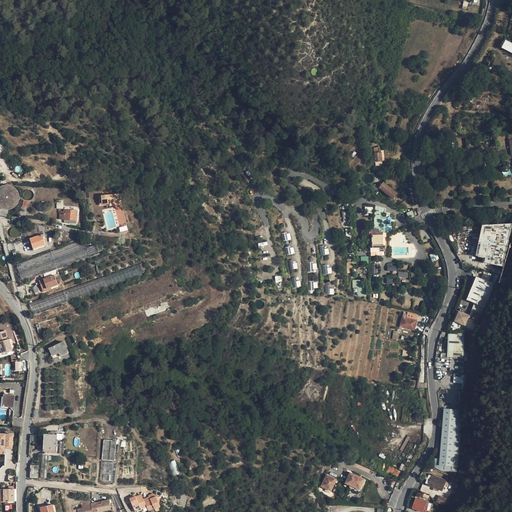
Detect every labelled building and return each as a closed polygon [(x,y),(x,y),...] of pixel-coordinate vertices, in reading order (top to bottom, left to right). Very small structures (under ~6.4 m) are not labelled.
[(511,42),(505,39),(501,48),(511,53),(511,42)] [(396,193),(383,182),(379,187),(392,198),(396,193)] [(0,207),(1,209),(0,213),(0,214),(7,216),(8,210),(10,209),(13,208),(15,207),(17,205),(18,203),(19,201),(20,198),(19,195),(19,193),(18,190),(16,188),(14,187),(12,185),(9,185),(6,184),(4,185),(1,186),(0,186),(0,207)] [(121,194),(99,196),(100,205),(110,204),(110,206),(114,205),(117,218),(123,217),(120,205),(122,205),(121,194)] [(73,208),(70,208),(70,210),(65,209),(64,209),(64,210),(63,210),(63,209),(57,209),(56,211),(59,211),(59,213),(60,213),(59,219),(64,220),(76,220),(77,220),(77,210),(73,210),(73,208)] [(378,229),(385,229),(386,213),(383,213),(375,211),(374,211),(374,218),(374,229),(378,229)] [(126,224),(125,216),(123,217),(117,218),(119,226),(126,224)] [(503,224),(455,227),(455,232),(477,230),(477,229),(485,228),(485,233),(495,232),(496,245),(496,255),(497,255),(496,266),(505,267),(506,257),(509,254),(509,253),(511,253),(511,249),(511,248),(509,249),(507,224),(506,224),(506,223),(503,223),(503,224)] [(126,224),(119,226),(120,234),(128,232),(126,224)] [(379,232),(378,229),(374,229),(369,229),(369,244),(372,244),(372,248),(370,248),(370,251),(378,251),(378,255),(385,255),(385,245),(383,245),(383,232),(379,232)] [(485,233),(485,241),(490,246),(496,245),(495,232),(485,233)] [(34,248),(45,244),(41,235),(30,238),(34,248)] [(19,273),(87,247),(84,239),(16,264),(19,273)] [(95,244),(87,247),(19,273),(22,281),(44,273),(57,268),(99,252),(95,244)] [(329,254),(328,248),(325,249),(324,246),(319,246),(320,255),(329,254)] [(81,266),(85,279),(139,260),(135,249),(132,247),(81,266)] [(290,270),(297,269),(297,263),(292,263),(292,259),(289,260),(290,270)] [(32,313),(90,293),(142,274),(138,264),(29,303),(32,313)] [(332,273),(331,267),(327,268),(326,265),(322,265),(323,274),(332,273)] [(57,268),(44,273),(46,277),(55,274),(59,273),(57,268)] [(43,278),(39,280),(42,288),(46,287),(47,288),(51,286),(58,283),(55,274),(46,277),(46,279),(44,280),(43,278)] [(476,276),(467,300),(484,307),(494,283),(476,276)] [(296,281),(296,277),(292,278),(293,288),(301,287),(300,280),(296,281)] [(461,299),(465,300),(473,280),(469,278),(461,299)] [(362,290),(362,280),(353,280),(353,287),(358,287),(358,296),(366,296),(366,290),(362,290)] [(317,289),(317,281),(308,282),(309,289),(317,289)] [(144,310),(148,318),(171,309),(168,301),(144,310)] [(33,315),(36,324),(75,312),(72,303),(33,315)] [(459,311),(455,321),(465,325),(469,316),(459,311)] [(414,330),(417,320),(407,318),(408,314),(403,313),(400,326),(414,330)] [(60,327),(57,318),(36,325),(39,333),(60,327)] [(0,346),(2,353),(12,350),(9,339),(8,339),(5,330),(0,331),(0,346)] [(75,332),(72,333),(76,344),(80,342),(75,332)] [(465,350),(463,350),(464,334),(458,334),(458,335),(448,334),(447,350),(447,357),(464,359),(465,350)] [(60,356),(68,352),(63,342),(49,348),(52,355),(59,352),(60,356)] [(463,383),(463,374),(454,374),(453,383),(463,383)] [(13,408),(14,395),(3,394),(2,397),(0,396),(0,408),(8,409),(8,407),(13,408)] [(440,456),(439,465),(457,467),(462,410),(456,410),(444,409),(440,456)] [(4,448),(12,449),(13,435),(0,433),(0,450),(4,451),(4,448)] [(57,435),(44,434),(43,450),(44,450),(55,451),(56,451),(56,444),(57,435)] [(116,441),(104,439),(101,459),(114,461),(116,441)] [(169,462),(172,475),(179,473),(176,460),(169,462)] [(116,462),(101,461),(99,482),(114,483),(116,462)] [(30,465),(30,478),(38,478),(38,465),(30,465)] [(348,472),(344,483),(349,485),(354,474),(348,472)] [(325,474),(323,479),(333,484),(335,479),(325,474)] [(358,476),(354,474),(349,485),(354,487),(358,476)] [(447,481),(433,475),(428,485),(442,491),(447,481)] [(363,478),(358,476),(354,487),(359,489),(363,478)] [(333,484),(323,479),(320,486),(330,491),(333,484)] [(3,489),(3,501),(14,501),(14,489),(3,489)] [(143,499),(146,505),(147,507),(149,511),(154,508),(156,511),(162,509),(155,494),(154,494),(153,493),(152,493),(148,495),(149,496),(143,499)] [(128,497),(135,511),(141,509),(140,507),(146,505),(143,499),(141,494),(135,496),(134,494),(128,497)] [(439,496),(436,502),(443,504),(445,498),(439,496)] [(422,511),(423,511),(427,501),(423,500),(422,500),(416,498),(412,508),(422,511)] [(108,499),(101,501),(101,503),(95,504),(95,502),(90,503),(90,505),(77,508),(77,511),(97,511),(110,509),(108,499)]
